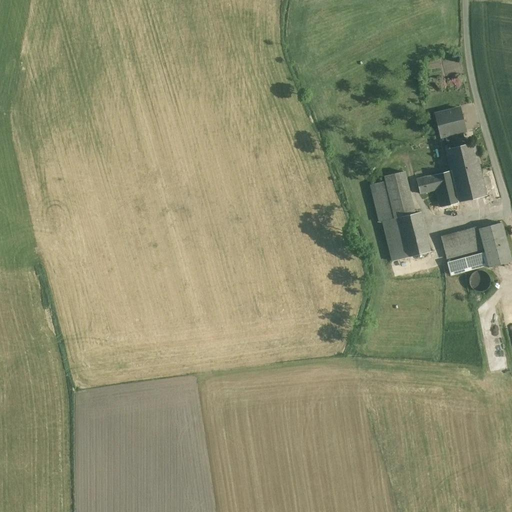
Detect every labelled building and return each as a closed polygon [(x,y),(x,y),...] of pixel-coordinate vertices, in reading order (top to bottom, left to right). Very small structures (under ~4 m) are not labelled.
[(462,111),(434,118),(439,141),(467,135),(462,111)] [(487,194),(474,139),(444,146),(449,169),(419,176),(423,193),(438,190),(441,205),(487,194)] [(424,254),(404,176),(371,185),(391,263),(424,254)] [(453,274),(511,260),(511,247),(506,220),(444,235),(453,274)] [(474,271),(474,290),(491,289),(490,271),(474,271)]
